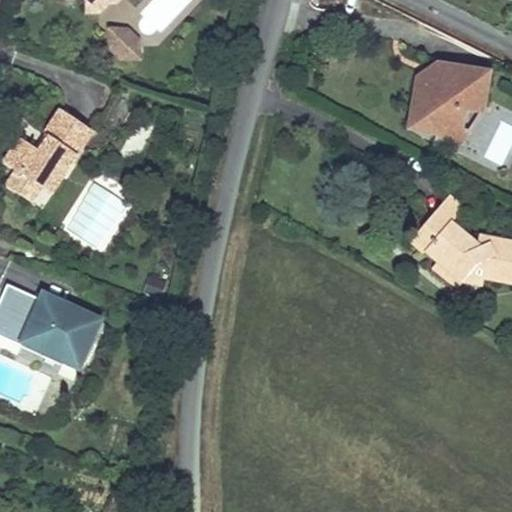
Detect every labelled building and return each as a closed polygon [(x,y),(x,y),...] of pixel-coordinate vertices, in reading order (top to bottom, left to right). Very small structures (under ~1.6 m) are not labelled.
[(85,0),(87,1),(88,14),(100,13),(108,4),(108,0),(85,0)] [(136,27),(108,31),(113,62),(141,58),(136,27)] [(438,144),(457,148),(464,108),(481,111),(487,74),(454,69),(450,71),(447,68),(441,67),(436,71),(434,82),(418,80),(415,100),(421,101),(418,124),(441,127),(438,144)] [(464,108),(457,148),(481,111),(464,108)] [(92,131),(60,111),(44,135),(48,138),(39,153),(35,150),(20,140),(4,164),(17,172),(7,187),(30,202),(40,188),(55,165),(65,172),(92,131)] [(126,159),(163,156),(160,127),(123,131),(126,159)] [(48,138),(44,135),(35,150),(39,153),(48,138)] [(65,172),(55,165),(40,188),(50,195),(65,172)] [(411,243),(423,254),(427,250),(450,223),(462,209),(450,198),(411,243)] [(427,250),(439,260),(437,263),(462,283),(466,278),(482,282),(483,279),(511,283),(511,242),(487,238),(486,244),(481,243),(478,247),(477,246),(450,223),(427,250)] [(479,237),(477,246),(478,247),(481,243),(486,244),(487,238),(479,237)] [(432,268),(458,289),(462,283),(437,263),(432,268)] [(462,283),(481,287),(482,282),(466,278),(462,283)] [(40,301),(7,286),(0,301),(0,339),(19,348),(21,344),(63,363),(69,352),(84,358),(101,320),(43,296),(40,301)] [(69,352),(63,363),(79,370),(84,358),(69,352)]
